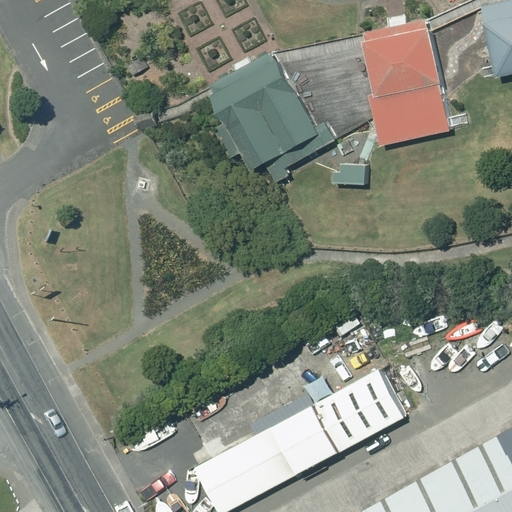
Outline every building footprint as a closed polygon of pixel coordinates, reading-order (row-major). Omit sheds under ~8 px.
[(511,2),(488,8),(504,78),(511,76),(511,2)] [(445,85),(448,84),(436,28),(371,43),(382,95),(375,96),(386,148),(456,132),(445,85)] [(218,96),(234,123),(221,130),(237,160),(248,154),(258,172),(271,165),(282,185),(294,179),(290,170),(340,143),(330,124),(320,130),(283,61),(218,96)] [(339,173),(338,185),(371,186),(371,165),(347,165),(347,173),(339,173)] [(361,310),(339,321),(349,340),(371,329),(361,310)] [(385,365),(202,464),(227,511),(411,413),(385,365)] [(511,511),(511,428),(369,508),(371,511),(511,511)]
